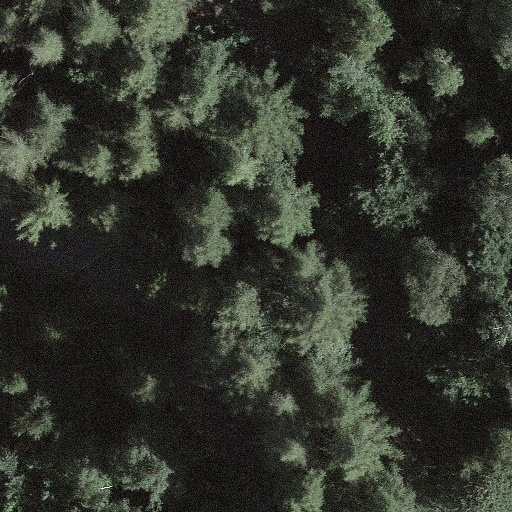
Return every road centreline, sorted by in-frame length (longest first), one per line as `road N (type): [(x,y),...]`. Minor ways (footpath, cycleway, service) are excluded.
road 1 (track): [(449,511),(423,449),(335,124),(318,97),(219,0)]
road 2 (track): [(0,232),(78,249),(140,288),(163,314),(274,511)]
